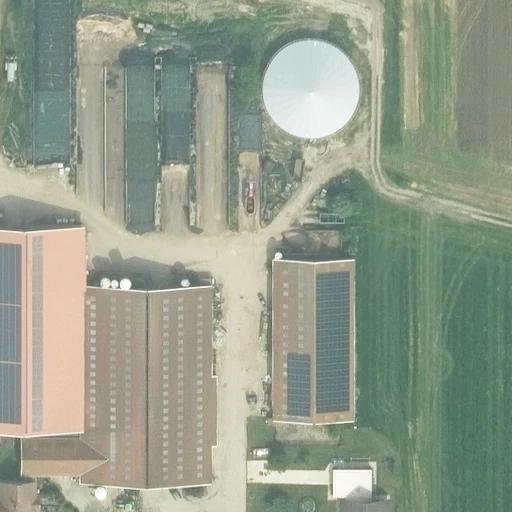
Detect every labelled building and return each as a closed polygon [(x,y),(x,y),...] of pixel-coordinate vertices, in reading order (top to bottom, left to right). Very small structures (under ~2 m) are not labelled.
[(73,152),(76,51),(84,52),(84,34),(77,34),(77,0),(41,0),(38,151),(73,152)] [(207,48),(205,93),(233,94),(235,49),(207,48)] [(173,95),(197,95),(196,54),(172,54),(173,95)] [(131,213),(156,213),(160,105),(132,104),(132,74),(113,74),(112,108),(88,107),(87,144),(113,144),(112,167),(133,167),(131,213)] [(173,96),(171,145),(193,146),(196,97),(173,96)] [(88,155),(91,184),(111,182),(108,153),(88,155)] [(198,181),(169,181),(169,225),(198,225),(198,181)] [(85,224),(0,224),(0,428),(22,428),(23,438),(21,438),(21,474),(25,474),(25,481),(0,481),(0,511),(34,511),(34,481),(33,481),(33,474),(80,474),(80,481),(210,481),(211,286),(86,285),(85,224)] [(272,418),(352,418),(352,258),(272,258),(272,418)] [(353,448),(318,448),(318,474),(332,474),(332,511),(357,511),(358,502),(364,502),(364,479),(353,479),(353,448)]
